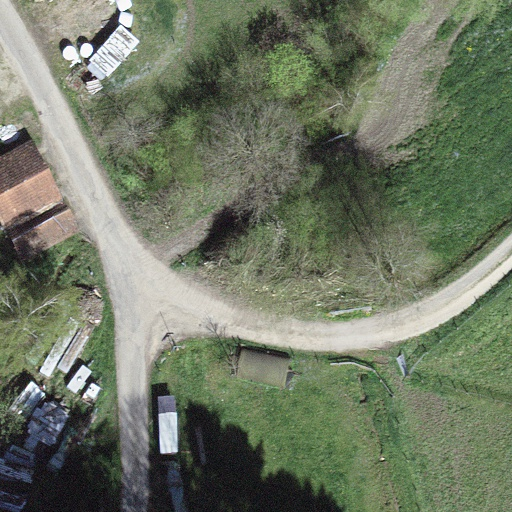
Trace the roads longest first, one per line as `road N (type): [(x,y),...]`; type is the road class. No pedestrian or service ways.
road 1 (track): [(132,286),(284,334),(352,340),(417,323),(511,253)]
road 2 (unclassified): [(0,9),(132,286)]
